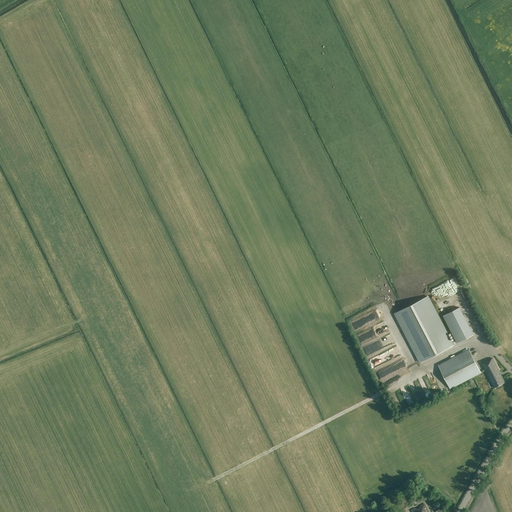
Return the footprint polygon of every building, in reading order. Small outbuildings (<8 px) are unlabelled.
[(395,314),(420,362),(453,345),(428,297),(395,314)] [(443,316),(457,342),(473,334),(459,308),(443,316)] [(439,366),(450,388),(480,372),(469,350),(439,366)] [(499,374),(497,372),(499,371),(493,358),(482,364),(491,381),(495,388),(504,383),(500,374),(499,374)] [(408,408),(422,401),(419,397),(406,404),(408,408)]
